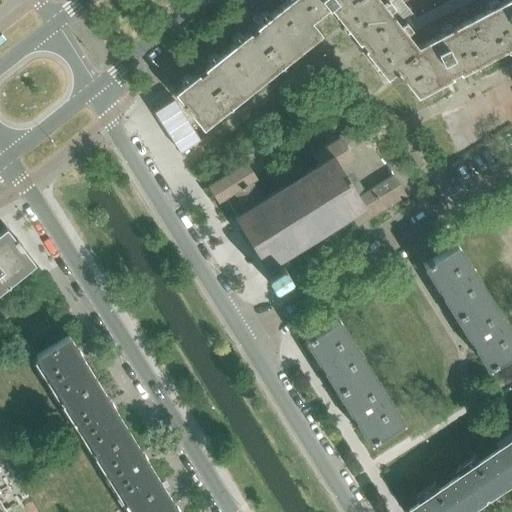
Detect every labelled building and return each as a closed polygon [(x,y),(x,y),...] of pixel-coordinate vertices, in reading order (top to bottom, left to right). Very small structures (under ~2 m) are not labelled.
[(310,20),(325,8),(328,5),(340,20),(363,0),(287,0),(278,8),(306,44),(320,33),(310,20)] [(490,56),(463,4),(412,30),(400,15),(388,0),(363,0),(340,20),(358,42),(359,42),(364,48),(363,49),(385,77),(393,71),(394,72),(396,70),(416,95),(451,77),(451,75),(458,72),(459,73),(490,56)] [(511,0),(469,0),(463,4),(490,56),(511,44),(511,0)] [(254,85),(294,54),(306,44),(278,8),(255,26),(256,27),(253,30),(249,32),(249,31),(226,49),(254,85)] [(202,127),(242,95),(254,85),(226,49),(203,68),(204,69),(198,74),(197,73),(173,92),(183,103),(182,104),(188,112),(189,112),(202,127)] [(363,205),(358,197),(349,183),(350,183),(347,177),(346,178),(338,166),(352,158),(344,145),(361,134),(389,168),(396,161),(364,121),(312,154),(318,164),(262,199),(250,180),(255,178),(244,162),(208,185),(218,201),(224,197),(235,216),(234,216),(235,218),(235,217),(240,224),(244,231),(243,231),(266,267),(267,266),(275,261),(350,214),(358,209),(364,205),(364,204),(363,205)] [(265,160),(278,151),(273,144),(260,152),(265,160)] [(365,221),(405,196),(392,175),(358,197),(363,205),(364,204),(364,205),(358,209),(365,221)] [(0,288),(33,262),(21,246),(21,245),(15,237),(14,238),(5,226),(0,229),(0,288)] [(472,269),(455,242),(454,243),(455,244),(424,264),(423,263),(422,263),(439,291),(472,269)] [(283,266),(280,268),(275,261),(267,266),(272,273),(266,277),(273,288),(289,277),(283,266)] [(488,295),(472,269),(439,291),(455,316),(488,295)] [(504,320),(488,295),(455,316),(471,341),(504,320)] [(354,344),(337,317),(336,318),(336,319),(305,338),(305,337),(303,338),(320,365),(354,344)] [(511,332),(504,320),(471,341),(488,369),(489,368),(488,367),(511,351),(511,332)] [(95,380),(80,355),(67,335),(65,337),(35,356),(63,400),(95,380)] [(370,370),(354,344),(320,365),(336,390),(370,370)] [(385,394),(370,370),(336,390),(352,416),(385,394)] [(128,432),(95,380),(63,400),(96,453),(128,432)] [(403,422),(385,394),(352,416),(369,443),(370,442),(370,441),(377,437),(401,422),(401,423),(403,422)] [(160,484),(143,456),(128,432),(96,453),(128,504),(160,484)] [(511,440),(492,454),(511,482),(511,440)] [(511,483),(511,482),(492,454),(452,481),(472,510),(511,483)] [(469,511),(472,510),(452,481),(410,510),(411,511),(412,510),(412,511),(469,511)] [(178,511),(160,484),(128,504),(132,511),(178,511)]
